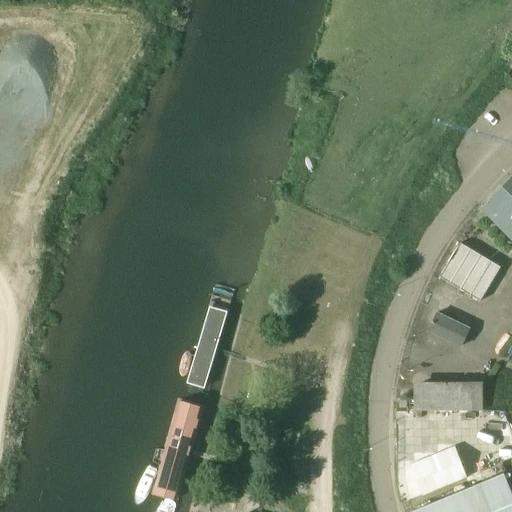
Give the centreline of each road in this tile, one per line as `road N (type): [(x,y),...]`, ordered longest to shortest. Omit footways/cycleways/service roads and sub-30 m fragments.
road 1 (unclassified): [(390,511),(377,454),(382,387),(410,293),(457,200),(511,142)]
road 2 (unclassified): [(320,511),(318,454),(340,329)]
